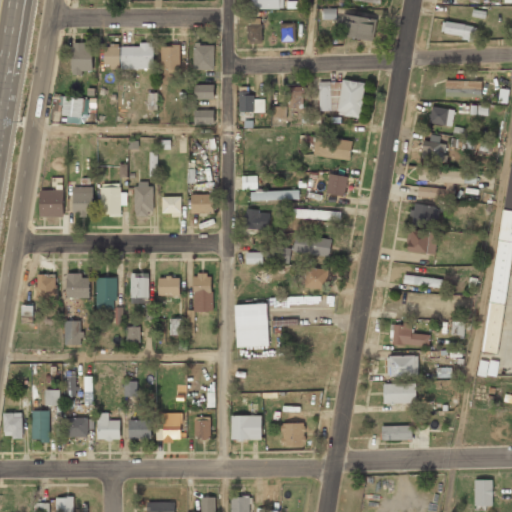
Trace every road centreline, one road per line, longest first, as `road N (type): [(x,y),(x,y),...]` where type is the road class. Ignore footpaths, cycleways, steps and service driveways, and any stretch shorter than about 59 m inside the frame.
road 1 (residential): [(416,0),(332,511)]
road 2 (residential): [(0,467),(511,456)]
road 3 (residential): [(223,467),(227,0)]
road 4 (secondary): [(0,371),(51,13)]
road 5 (residential): [(229,63),(511,54)]
road 6 (residential): [(21,244),(226,241)]
road 7 (residential): [(51,13),(227,16)]
